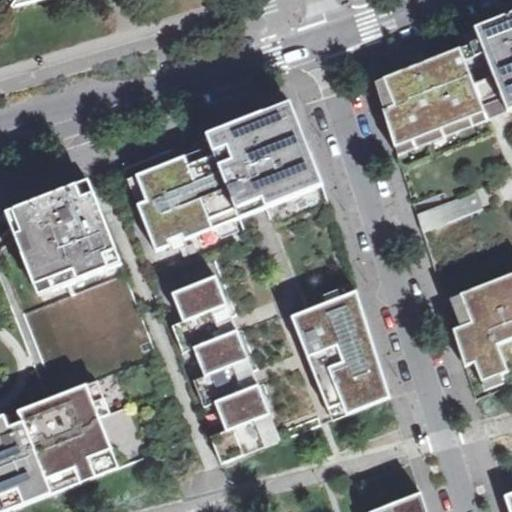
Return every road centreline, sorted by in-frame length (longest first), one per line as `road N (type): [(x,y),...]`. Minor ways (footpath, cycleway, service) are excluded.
road 1 (residential): [(325,39),(468,511)]
road 2 (secondary): [(105,106),(325,39)]
